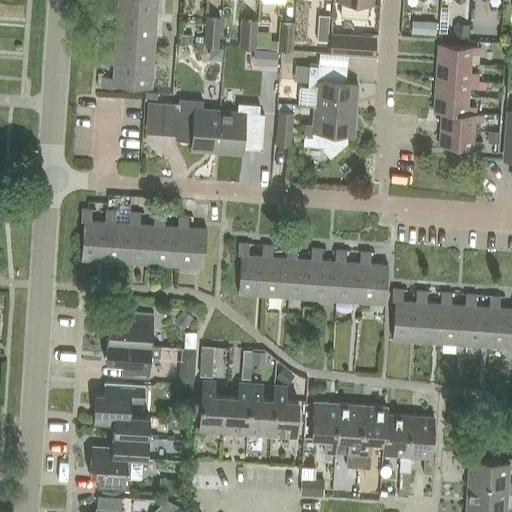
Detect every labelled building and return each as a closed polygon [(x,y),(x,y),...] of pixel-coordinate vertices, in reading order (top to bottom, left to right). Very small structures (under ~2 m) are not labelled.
[(107,4),(106,14),(117,14),(118,12),(156,14),(157,0),(118,0),(118,4),(107,4)] [(105,28),(105,38),(116,39),(116,36),(155,38),(156,14),(118,12),(117,14),(116,28),(105,28)] [(219,47),(220,18),(206,17),(205,46),(219,47)] [(256,48),(258,20),(243,19),(241,47),(256,48)] [(423,20),(422,34),(435,35),(435,20),(423,20)] [(293,51),(294,22),(283,22),(281,50),(293,51)] [(454,23),(453,35),(468,36),(469,24),(454,23)] [(318,28),(316,44),(328,45),(330,29),(318,28)] [(376,55),(377,35),(332,32),(330,53),(376,55)] [(180,34),(180,42),(192,43),(192,35),(180,34)] [(104,52),(103,62),(114,63),(114,60),(153,63),(155,38),(116,36),(116,39),(115,53),(104,52)] [(438,43),(437,60),(470,63),(471,53),(479,54),(480,46),(438,43)] [(222,48),(211,47),(210,54),(215,59),(221,59),(222,48)] [(267,50),(266,64),(278,65),(279,51),(267,50)] [(102,77),(101,87),(113,88),(113,85),(151,87),(153,63),(114,60),(114,63),(113,77),(102,77)] [(437,60),(436,77),(478,80),(478,73),(470,72),(470,63),(437,60)] [(315,106),(355,109),(358,83),(346,82),(347,64),(318,62),(318,66),(309,65),(308,87),(301,87),(299,88),(298,104),(315,106)] [(436,77),(435,94),(468,96),(469,88),(477,88),(478,80),(436,77)] [(478,80),(477,88),(487,89),(487,81),(478,80)] [(435,94),(433,112),(441,112),(475,113),(476,106),(467,105),(468,96),(435,94)] [(216,151),(220,110),(202,109),(203,100),(179,98),(178,103),(164,102),(161,134),(176,135),(175,140),(191,142),(191,149),(216,151)] [(220,110),(216,151),(242,153),(243,140),(262,142),(264,114),(259,114),(260,105),(238,103),(237,111),(220,110)] [(353,135),(355,109),(315,106),(313,124),(305,123),(303,145),(323,146),(323,149),(329,157),(347,143),(347,134),(353,135)] [(290,144),(293,111),(278,110),(275,143),(290,144)] [(511,161),(511,110),(507,111),(503,161),(511,161)] [(441,112),(440,129),(474,131),(474,121),(483,122),(483,114),(475,113),(441,112)] [(440,129),(439,146),(481,149),(481,141),(473,140),(474,131),(440,129)] [(488,131),(487,142),(499,143),(500,131),(488,131)] [(83,220),(81,259),(105,260),(108,221),(105,221),(91,220),(92,209),(82,209),(81,220),(83,220)] [(106,211),(105,221),(108,221),(105,260),(130,262),(133,223),(129,223),(115,222),(116,211),(106,211)] [(130,213),(129,223),(133,223),(130,262),(155,264),(157,226),(154,225),(140,224),(141,213),(130,213)] [(155,214),(154,225),(157,226),(155,264),(179,266),(182,228),(178,227),(164,226),(165,215),(155,214)] [(179,216),(178,227),(182,228),(179,266),(204,267),(207,229),(188,228),(189,217),(179,216)] [(239,243),(238,255),(241,255),(238,294),(263,295),(266,256),(262,256),(248,255),(249,244),(239,243)] [(263,245),(262,256),(266,256),(263,295),(287,297),(290,258),(286,258),(272,257),(273,246),(263,245)] [(287,246),(286,258),(290,258),(287,297),(312,299),(315,259),(310,259),(297,258),(297,247),(287,246)] [(311,248),(310,259),(315,259),(312,299),(336,300),(339,261),(335,261),(320,260),(321,249),(311,248)] [(335,250),(335,261),(339,261),(336,300),(361,302),(363,263),(359,263),(345,262),(346,251),(335,250)] [(360,251),(359,263),(363,263),(361,302),(385,304),(388,265),(369,263),(370,252),(360,251)] [(392,289),(392,301),(394,301),(392,339),(416,341),(419,302),(416,301),(401,300),(402,290),(392,289)] [(417,291),(416,301),(419,302),(416,341),(441,343),(443,303),(441,303),(426,302),(427,291),(417,291)] [(441,292),(441,303),(443,303),(441,343),(465,344),(468,305),(465,305),(451,304),(452,293),(441,292)] [(466,294),(465,305),(468,305),(465,344),(489,346),(492,306),(489,306),(475,305),(476,295),(466,294)] [(490,296),(489,306),(492,306),(489,346),(511,347),(511,307),(500,307),(500,296),(490,296)] [(184,327),(192,317),(183,308),(174,319),(184,327)] [(107,342),(151,345),(153,312),(126,310),(126,322),(108,321),(107,342)] [(107,342),(105,362),(122,364),(121,376),(148,379),(149,366),(150,355),(167,356),(168,347),(161,347),(161,345),(151,345),(107,342)] [(179,346),(178,363),(192,364),(193,347),(179,346)] [(240,383),(250,384),(252,350),(243,349),(240,383)] [(262,385),(264,385),(266,351),(252,350),(250,384),(262,385)] [(201,361),(200,376),(212,377),(213,361),(201,361)] [(282,366),(275,376),(287,385),(294,374),(282,366)] [(223,432),(226,396),(214,395),(215,382),(203,381),(202,394),(201,394),(198,430),(223,432)] [(115,415),(129,416),(130,403),(142,404),(144,385),(104,382),(103,394),(95,394),(94,414),(110,415),(115,415)] [(247,433),(250,384),(240,383),(239,383),(238,397),(226,396),(223,432),(247,433)] [(272,399),(261,398),(262,385),(250,384),(247,433),(270,435),(272,399)] [(272,399),(270,435),(295,437),(298,401),(285,400),(286,386),(273,385),(272,399)] [(336,439),(338,403),(313,401),(311,438),(324,439),(323,453),(335,454),(336,439)] [(359,467),(362,404),(338,403),(336,439),(349,440),(347,466),(359,467)] [(386,414),(387,406),(362,404),(359,467),(368,467),(370,441),(382,442),(383,442),(385,414),(386,414)] [(167,405),(167,416),(181,417),(182,406),(167,405)] [(409,415),(386,414),(385,414),(383,442),(382,442),(382,453),(400,454),(398,492),(408,493),(410,455),(406,454),(409,415)] [(110,415),(109,425),(114,425),(113,436),(148,438),(149,417),(129,416),(115,415),(110,415)] [(406,454),(410,455),(424,456),(423,472),(434,473),(435,455),(431,455),(434,417),(409,415),(406,454)] [(112,456),(126,457),(146,458),(148,438),(113,436),(112,447),(112,456)] [(92,455),(90,476),(97,476),(97,488),(124,490),(132,490),(132,487),(129,478),(124,478),(126,457),(112,456),(107,456),(92,455)] [(470,459),(468,483),(507,486),(508,483),(509,469),(511,469),(511,458),(508,459),(508,461),(470,459)] [(325,479),(301,477),(300,494),(323,495),(325,479)] [(184,493),(185,480),(159,478),(158,491),(184,493)] [(468,483),(467,507),(506,510),(506,506),(507,493),(511,492),(511,483),(508,483),(507,486),(468,483)]
